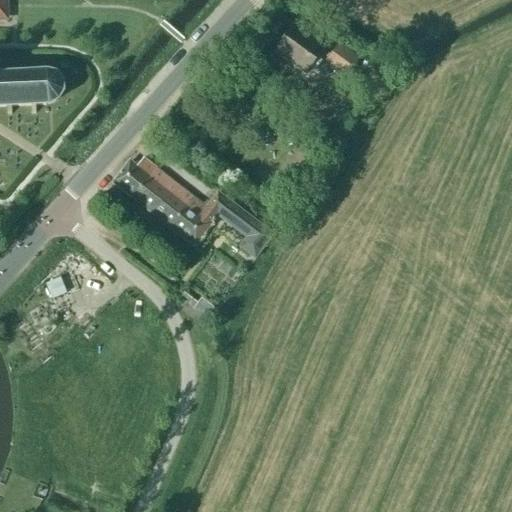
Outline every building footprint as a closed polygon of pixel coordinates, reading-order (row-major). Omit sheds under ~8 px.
[(320,70),(330,77),(333,74),(344,82),(358,62),(338,46),(329,58),(322,53),(323,52),(292,29),(275,54),(305,77),(317,61),(323,65),(323,66),(320,70)] [(0,108),(7,109),(7,117),(11,116),(11,108),(31,108),(31,116),(35,115),(35,107),(47,107),(48,107),(51,106),(53,105),(54,104),(56,103),(58,102),(59,101),(60,99),(61,97),(62,95),(62,92),(62,91),(62,88),(62,87),(62,86),(61,84),(61,83),(60,81),(58,79),(56,77),(54,75),(51,74),(50,73),(47,73),(0,74),(0,108)] [(136,168),(129,163),(112,185),(132,200),(149,178),(152,181),(159,172),(143,160),(136,168)] [(193,199),(175,185),(159,172),(152,181),(149,178),(132,200),(169,230),(193,199)] [(274,238),(219,195),(207,210),(193,199),(169,230),(194,249),(218,217),(249,241),(240,251),(253,261),(261,251),(263,252),(274,238)] [(51,301),(66,296),(60,280),(45,285),(51,301)] [(214,310),(201,300),(193,310),(206,319),(206,320),(214,310)]
